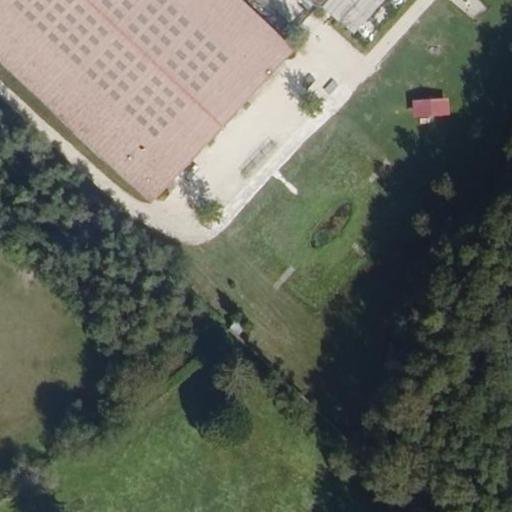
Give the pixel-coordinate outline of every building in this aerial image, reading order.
[(238,0),(0,0),(0,13),(179,177),(295,51),(238,0)] [(291,0),(294,2),(295,0),(307,0),(319,11),(321,9),(339,25),(363,0),(291,0)] [(453,0),(473,21),(486,9),(478,0),(453,0)] [(179,177),(0,13),(0,59),(156,202),(179,177)] [(408,124),(414,107),(378,95),(373,112),(408,124)]
